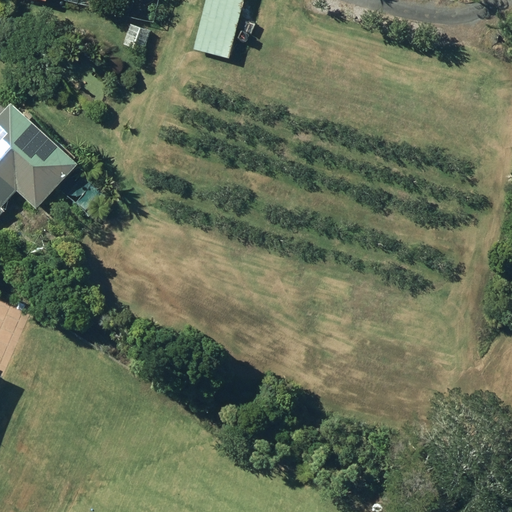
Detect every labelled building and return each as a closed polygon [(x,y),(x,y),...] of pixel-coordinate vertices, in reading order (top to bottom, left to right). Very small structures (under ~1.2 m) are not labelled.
[(77,0),(160,19),(164,0),(77,0)] [(211,0),(200,49),(234,58),(248,0),(211,0)] [(128,43),(144,50),(151,30),(135,24),(128,43)] [(128,121),(145,126),(173,41),(156,36),(128,121)] [(0,213),(6,208),(3,205),(24,183),(40,199),(42,197),(81,156),(22,102),(0,125),(0,213)] [(111,146),(123,150),(128,136),(116,131),(111,146)] [(97,184),(79,202),(101,222),(118,204),(97,184)]
